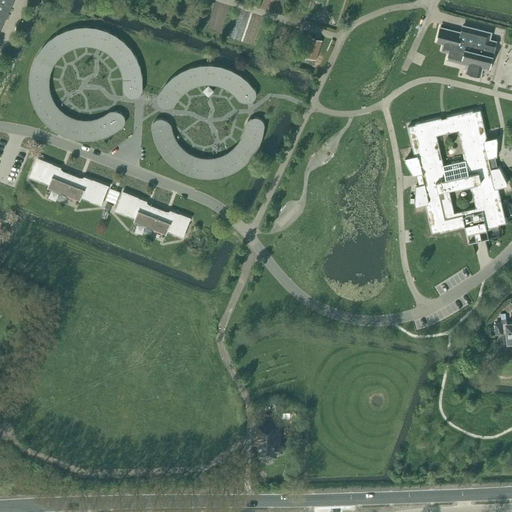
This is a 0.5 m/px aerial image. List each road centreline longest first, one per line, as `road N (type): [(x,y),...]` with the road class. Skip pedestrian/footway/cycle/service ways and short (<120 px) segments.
road 1 (secondary): [(55,508),(511,493)]
road 2 (unclassified): [(511,247),(437,304),(373,320),(304,298),(246,234)]
road 3 (unclassified): [(246,234),(347,29),(428,0)]
road 4 (unclassified): [(246,234),(194,194),(0,126)]
